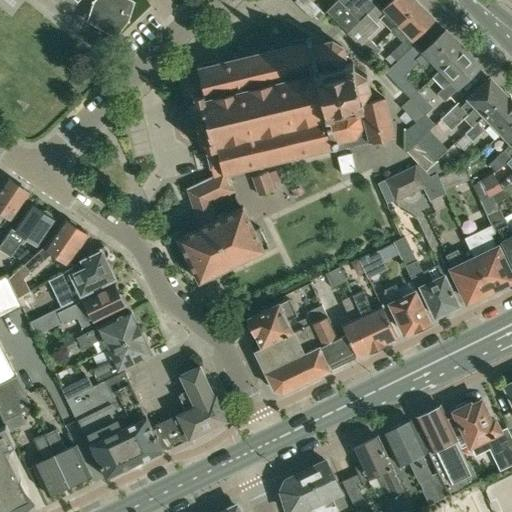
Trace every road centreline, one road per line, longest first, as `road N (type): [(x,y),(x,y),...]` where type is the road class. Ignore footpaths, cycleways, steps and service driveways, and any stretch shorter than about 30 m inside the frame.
road 1 (residential): [(268,442),(219,338),(165,297),(124,233),(40,174)]
road 2 (secondary): [(268,442),(511,322)]
road 3 (residential): [(40,174),(63,142),(212,0)]
road 4 (secondary): [(124,511),(241,455)]
